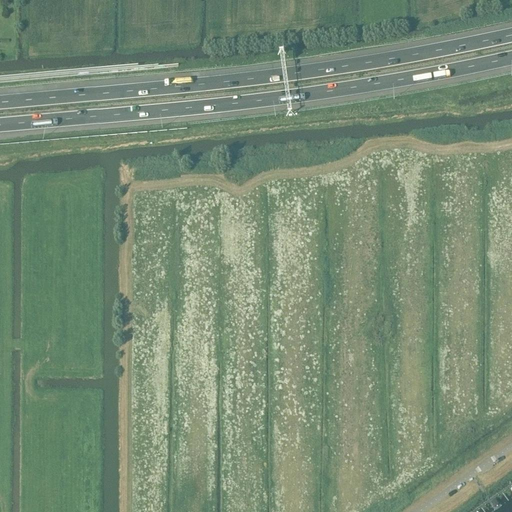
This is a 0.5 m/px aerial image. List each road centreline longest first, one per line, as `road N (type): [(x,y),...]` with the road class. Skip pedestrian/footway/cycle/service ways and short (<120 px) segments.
road 1 (motorway): [(511,33),(331,67),(0,102)]
road 2 (motorway): [(0,124),(260,99),(511,56)]
